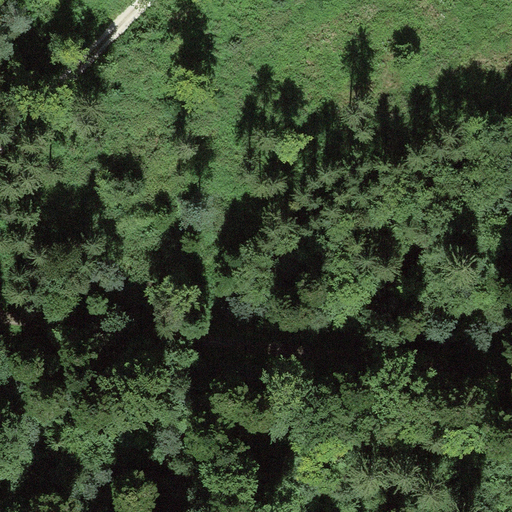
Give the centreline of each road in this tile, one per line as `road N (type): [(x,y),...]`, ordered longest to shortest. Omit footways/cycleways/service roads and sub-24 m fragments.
road 1 (track): [(511,377),(0,311)]
road 2 (track): [(141,0),(0,146)]
